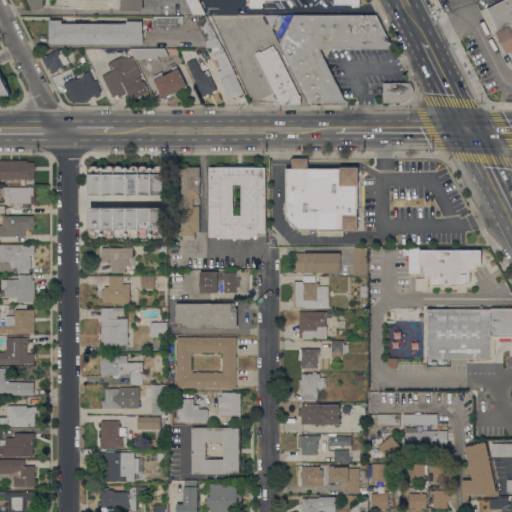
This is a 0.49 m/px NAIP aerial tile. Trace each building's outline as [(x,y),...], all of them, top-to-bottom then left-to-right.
[(143,0),(143,10),(121,10),(121,0),(45,0),(45,8),(42,8),(42,9),(31,9),(31,8),(27,0),(143,0)] [(198,0),(206,15),(193,15),(186,0),(198,0)] [(360,0),(360,7),(352,7),(352,4),(334,4),(334,0),(265,0),(265,3),(263,3),(263,8),(250,8),(250,0),(360,0)] [(486,8),(502,0),(511,0),(511,59),(509,52),(507,53),(501,42),(496,32),(498,31),(486,8)] [(264,14),(293,15),(376,15),(391,46),(391,48),(319,48),(345,100),(342,102),(308,102),(280,44),(264,14)] [(153,28),(153,16),(183,15),(183,23),(178,23),(178,28),(153,28)] [(195,21),(206,15),(222,47),(205,47),(206,42),(195,21)] [(52,43),(49,43),(49,20),(62,20),(62,23),(126,23),(126,21),(142,21),(142,32),(143,32),(143,44),(52,43)] [(275,94),(255,53),(259,51),(260,52),(273,46),(275,50),(276,49),(299,95),(300,95),(300,104),(280,104),(280,101),(279,101),(277,98),(275,99),(273,95),(275,94)] [(222,80),(217,71),(222,69),(216,57),(214,58),(213,56),(215,55),(213,51),(222,47),(237,76),(236,77),(244,93),(235,98),(235,97),(229,99),(220,81),(222,80)] [(52,73),(49,68),(47,69),(41,58),(56,50),(58,49),(62,50),(69,62),(63,65),(64,65),(57,69),(58,70),(52,73)] [(135,59),(130,49),(165,49),(168,56),(157,56),(159,59),(135,59)] [(89,59),(86,53),(91,51),(94,56),(89,59)] [(139,74),(147,90),(130,100),(127,93),(119,98),(117,94),(113,96),(102,76),(111,71),(108,63),(120,57),(131,57),(137,69),(139,74)] [(204,71),(206,74),(207,74),(208,76),(210,75),(217,89),(211,92),(212,94),(209,95),(208,93),(202,96),(186,62),(194,58),(201,72),(204,71)] [(76,67),(89,61),(94,71),(91,72),(95,80),(97,79),(99,83),(98,84),(102,92),(99,93),(100,96),(97,98),(94,95),(93,96),(93,97),(91,98),(90,97),(90,98),(91,99),(87,101),(87,99),(85,100),(84,98),(83,98),(81,93),(82,93),(79,88),(79,89),(77,86),(78,86),(76,82),(86,78),(85,76),(81,78),(76,67)] [(175,65),(177,68),(178,68),(187,86),(186,86),(187,88),(177,93),(178,96),(175,97),(174,94),(164,99),(152,76),(161,71),(163,75),(173,71),(171,67),(175,65)] [(0,72),(3,79),(5,78),(8,84),(7,87),(11,95),(0,95),(0,72)] [(412,89),(411,95),(406,100),(401,102),(383,102),(383,83),(410,82),(412,89)] [(286,168),(292,168),(292,158),(308,158),(308,168),(340,168),(340,167),(358,167),(358,185),(357,185),(357,216),(358,216),(358,231),(343,231),(343,230),(299,229),(286,218),(286,168)] [(0,160),(27,160),(27,162),(34,162),(35,166),(35,170),(35,179),(31,179),(31,180),(29,180),(29,179),(10,179),(10,180),(7,180),(7,179),(0,179),(0,160)] [(90,195),(90,168),(92,168),(92,166),(94,166),(96,166),(98,166),(98,168),(103,168),(103,195),(90,195)] [(116,195),(103,195),(103,168),(107,168),(107,167),(109,166),(112,166),(114,167),(114,168),(115,168),(116,195)] [(116,168),(116,166),(118,166),(121,166),(123,166),(123,168),(128,168),(128,195),(116,195),(115,168),(116,168)] [(140,195),(128,195),(128,168),(132,168),(132,166),(134,166),(136,166),(138,166),(138,168),(140,168),(140,195)] [(152,195),(140,195),(140,168),(141,168),(141,166),(143,166),(146,166),(148,166),(148,168),(152,168),(152,195)] [(156,168),(156,167),(158,166),(161,166),(164,167),(164,195),(152,195),(152,168),(156,168)] [(232,239),(232,238),(229,238),(229,239),(222,239),(222,238),(221,238),(221,237),(209,237),(209,166),(265,166),(265,232),(258,232),(258,237),(251,237),(251,238),(249,238),(249,239),(243,239),(243,238),(238,238),(238,239),(232,239)] [(200,231),(195,231),(195,235),(194,235),(194,239),(182,239),(182,235),(179,235),(179,227),(181,227),(181,210),(179,210),(179,193),(181,193),(181,176),(178,176),(178,168),(187,168),(187,167),(200,167),(200,231)] [(34,187),(34,195),(35,195),(35,203),(17,203),(17,207),(14,207),(14,203),(10,203),(10,202),(7,202),(7,199),(4,199),(4,186),(34,187)] [(103,235),(98,235),(98,237),(96,237),(94,237),(92,237),(92,235),(90,235),(90,207),(103,207),(103,235)] [(116,235),(114,235),(114,236),(111,237),(109,237),(107,236),(107,235),(103,235),(103,207),(116,207),(116,235)] [(128,235),(123,235),(123,236),(121,237),(118,237),(116,236),(116,235),(116,207),(128,207),(128,235)] [(140,207),(140,235),(138,235),(138,236),(136,237),(133,237),(131,236),(131,235),(128,235),(128,207),(140,207)] [(152,234),(147,234),(147,236),(145,237),(142,237),(140,236),(140,235),(140,207),(152,207),(152,234)] [(164,207),(164,234),(162,234),(162,236),(161,237),(158,237),(156,236),(156,234),(152,234),(152,207),(164,207)] [(0,236),(0,225),(3,225),(3,216),(33,216),(33,219),(34,219),(34,224),(33,224),(33,228),(27,228),(27,231),(24,231),(24,236),(0,236)] [(17,273),(17,268),(12,268),(12,261),(0,261),(0,244),(34,244),(34,253),(33,253),(33,256),(31,256),(31,268),(29,268),(29,273),(17,273)] [(159,253),(159,245),(167,245),(166,253),(159,253)] [(111,273),(111,261),(102,261),(102,248),(124,248),(124,247),(132,247),(132,258),(130,258),(130,266),(125,266),(125,273),(111,273)] [(367,248),(367,275),(354,275),(354,248),(367,248)] [(481,250),(481,266),(477,266),(477,269),(474,269),(475,270),(469,270),(469,284),(456,284),(456,286),(431,286),(431,278),(426,278),(426,272),(423,272),(423,266),(419,266),(419,250),(481,250)] [(341,272),(294,272),(294,253),(341,253),(341,272)] [(213,292),(213,300),(195,300),(196,291),(200,291),(200,286),(215,287),(215,279),(217,280),(217,272),(236,272),(236,278),(239,278),(238,287),(236,287),(236,292),(213,292)] [(17,301),(17,297),(5,297),(5,288),(7,288),(7,280),(19,280),(19,274),(32,274),(32,280),(34,280),(34,301),(17,301)] [(122,276),(122,284),(130,284),(130,303),(114,303),(114,301),(104,301),(104,297),(101,297),(101,290),(104,290),(104,286),(109,286),(109,276),(122,276)] [(141,287),(140,276),(154,276),(154,287),(141,287)] [(316,307),(316,308),(293,308),(293,281),(305,282),(319,283),(319,286),(328,286),(328,307),(316,307)] [(187,328),(187,325),(182,325),(182,323),(176,323),(176,303),(235,303),(235,308),(237,308),(237,328),(187,328)] [(127,345),(101,345),(101,337),(100,337),(100,334),(101,334),(101,307),(124,307),(124,315),(117,315),(117,318),(127,318),(127,345)] [(426,309),(511,307),(511,338),(493,338),(493,358),(426,358),(426,309)] [(9,333),(9,332),(0,332),(0,326),(6,326),(6,325),(5,325),(5,315),(15,315),(15,309),(34,309),(34,333),(9,333)] [(326,313),(329,313),(329,317),(326,317),(326,326),(327,326),(327,338),(299,338),(299,311),(326,311),(326,313)] [(167,333),(159,333),(159,336),(151,336),(150,322),(167,322),(167,333)] [(176,388),(176,368),(175,368),(175,365),(176,365),(176,360),(175,360),(175,357),(176,357),(176,336),(236,336),(236,387),(176,388)] [(19,363),(19,364),(0,364),(0,352),(4,352),(6,350),(6,337),(28,337),(28,344),(27,344),(27,353),(34,353),(34,363),(19,363)] [(343,341),(343,344),(348,344),(348,351),(341,351),(341,356),(331,356),(332,341),(343,341)] [(299,349),(320,349),(320,355),(317,355),(317,368),(301,368),(302,359),(299,359),(299,349)] [(101,355),(127,355),(127,362),(143,362),(143,372),(147,372),(147,378),(142,378),(142,383),(130,383),(130,373),(124,373),(119,375),(118,377),(114,377),(112,376),(112,374),(101,374),(101,355)] [(0,393),(0,367),(6,368),(5,381),(34,382),(33,395),(0,393)] [(320,377),(326,377),(326,387),(317,387),(317,398),(303,398),(303,393),(301,393),(301,384),(299,384),(299,379),(301,379),(301,373),(320,373),(320,377)] [(152,415),(152,397),(145,397),(145,384),(167,384),(167,415),(152,415)] [(120,387),(133,387),(133,391),(135,391),(135,396),(133,396),(133,408),(102,408),(102,400),(105,400),(105,388),(120,388),(120,387)] [(218,415),(218,396),(220,396),(220,392),(236,392),(236,393),(240,393),(240,415),(218,415)] [(177,422),(176,398),(193,398),(193,405),(198,405),(198,409),(208,409),(208,421),(177,422)] [(339,407),(340,407),(340,411),(339,411),(339,415),(340,415),(340,422),(340,424),(301,424),(301,416),(298,416),(298,409),(301,409),(301,404),(319,404),(339,404),(339,407)] [(8,425),(0,424),(0,417),(6,417),(6,406),(8,406),(8,405),(26,405),(26,407),(31,407),(31,406),(36,406),(36,413),(35,413),(35,425),(8,425)] [(400,425),(377,425),(377,414),(400,414),(400,425)] [(437,414),(437,425),(403,425),(403,414),(437,414)] [(137,429),(137,416),(160,416),(160,429),(137,429)] [(101,447),(101,420),(120,420),(119,427),(127,427),(127,435),(123,435),(123,447),(101,447)] [(233,474),(233,473),(192,473),(192,453),(194,453),(194,450),(192,450),(192,427),(241,427),(241,459),(242,459),(242,466),(241,466),(241,474),(233,474)] [(447,447),(405,447),(405,427),(416,427),(417,432),(422,432),(422,430),(447,430),(447,447)] [(0,456),(0,445),(3,445),(3,444),(5,444),(5,437),(13,437),(13,433),(35,433),(35,438),(33,438),(33,456),(0,456)] [(328,433),(336,433),(336,435),(351,435),(352,445),(341,445),(341,447),(335,447),(335,445),(328,445),(328,436),(328,433)] [(317,439),(317,455),(302,455),(302,447),(298,447),(298,435),(319,435),(319,439),(317,439)] [(396,450),(398,452),(393,456),(391,454),(387,458),(378,447),(391,435),(400,446),(396,450)] [(462,494),(462,479),(472,479),(465,447),(485,442),(496,493),(462,494)] [(511,492),(506,492),(506,479),(511,479),(511,456),(492,456),(492,442),(511,442),(511,492)] [(348,462),(334,461),(334,449),(349,449),(348,462)] [(134,458),(143,458),(143,473),(134,473),(134,480),(127,480),(127,481),(107,481),(107,463),(100,463),(100,452),(134,452),(134,458)] [(157,462),(157,452),(165,452),(165,462),(157,462)] [(0,459),(25,459),(25,465),(35,465),(35,487),(14,487),(14,480),(0,480),(0,459)] [(387,463),(387,481),(372,481),(372,463),(387,463)] [(425,481),(410,481),(410,463),(424,463),(425,481)] [(322,485),(318,485),(318,486),(302,486),(302,477),(301,477),(301,473),(301,466),(319,466),(319,470),(323,470),(322,485)] [(359,480),(361,480),(361,483),(360,483),(360,492),(346,492),(346,482),(329,482),(328,467),(348,467),(348,468),(359,468),(359,480)] [(176,511),(176,504),(183,504),(183,486),(184,486),(184,481),(196,481),(196,487),(198,487),(197,504),(198,504),(198,511),(176,511)] [(210,511),(210,507),(206,507),(206,496),(210,496),(210,484),(237,483),(237,494),(241,494),(241,504),(237,504),(237,511),(210,511)] [(147,486),(147,497),(138,497),(138,510),(121,511),(121,507),(101,507),(101,487),(108,487),(108,489),(113,489),(113,492),(130,492),(130,486),(147,486)] [(379,493),(379,490),(384,490),(384,493),(388,493),(388,508),(382,508),(382,510),(376,510),(376,508),(371,508),(371,493),(379,493)] [(447,491),(447,508),(432,508),(433,490),(447,491)] [(34,500),(31,500),(31,511),(9,511),(9,500),(5,500),(5,495),(0,495),(0,491),(5,491),(34,492),(34,500)] [(426,508),(421,508),(421,510),(415,510),(415,508),(409,508),(409,493),(426,493),(426,508)] [(338,505),(335,505),(335,511),(302,511),(302,498),(319,498),(319,496),(338,496),(338,505)] [(511,511),(502,511),(502,508),(496,507),(496,498),(508,498),(508,502),(511,502),(511,498),(511,511)] [(356,505),(356,502),(360,502),(360,499),(368,499),(367,511),(351,511),(352,505),(356,505)]
